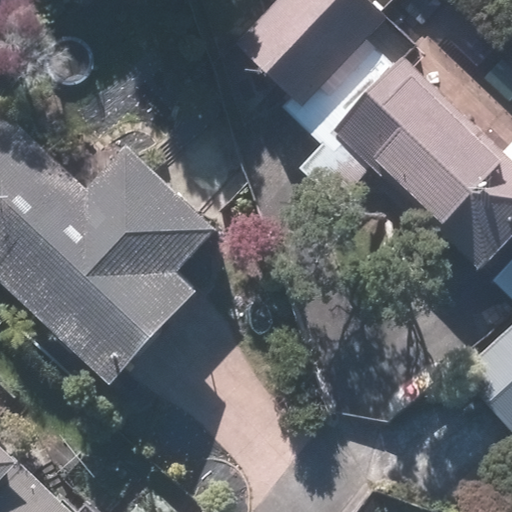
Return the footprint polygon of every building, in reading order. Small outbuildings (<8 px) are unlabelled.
[(381,28),(351,0),(272,0),(229,46),(301,113),(381,28)] [(42,71),(0,112),(0,291),(101,393),(191,304),(170,284),(212,242),(42,71)] [(393,74),(330,136),(429,236),(491,174),(393,74)] [(511,144),(495,162),(511,179),(511,144)] [(511,308),(511,260),(488,283),(511,308)] [(511,437),(511,382),(484,407),(511,437)] [(80,511),(53,511),(0,461),(0,511),(83,511),(82,511),(80,511)]
